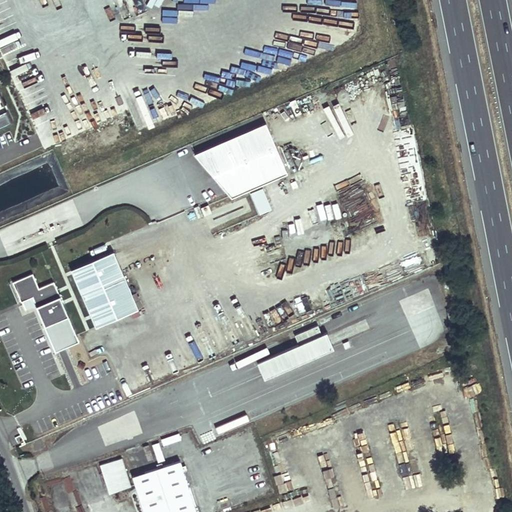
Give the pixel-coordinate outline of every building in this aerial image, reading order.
[(0,119),(9,116),(0,92),(0,119)] [(81,145),(126,130),(121,115),(76,131),(81,145)] [(288,173),(266,122),(194,153),(232,197),(288,173)] [(61,155),(74,151),(70,138),(57,142),(61,155)] [(262,185),(248,191),(257,213),(271,208),(262,185)] [(139,309),(114,251),(71,269),(96,327),(139,309)] [(33,296),(53,345),(77,335),(54,281),(39,287),(33,273),(13,281),(21,301),(33,296)] [(265,378),(334,348),(327,331),(322,333),(318,324),(295,334),(299,344),(257,362),(265,378)] [(53,345),(55,350),(79,340),(77,335),(53,345)] [(122,457),(100,464),(109,494),(131,487),(122,457)] [(197,511),(180,460),(132,475),(144,511),(197,511)]
